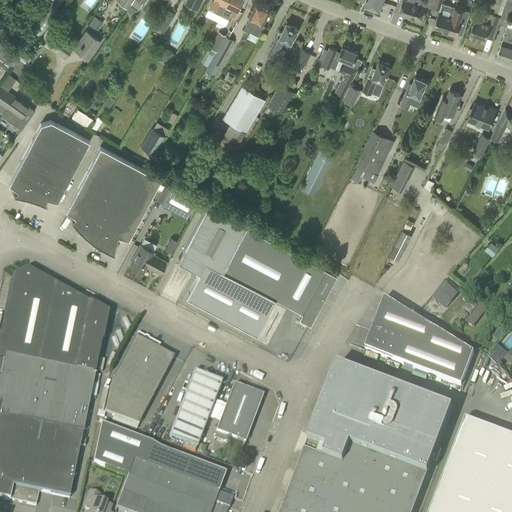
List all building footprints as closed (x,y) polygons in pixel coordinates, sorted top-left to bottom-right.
[(120,0),(118,2),(127,8),(132,0),(120,0)] [(134,0),(128,9),(134,13),(136,10),(137,11),(143,2),(144,2),(145,0),(134,0)] [(223,11),(228,0),(213,0),(209,9),(220,15),(223,11)] [(243,0),(228,0),(223,11),(220,15),(229,19),(231,15),(234,17),(238,11),(243,0)] [(365,0),(364,4),(381,10),(384,1),(383,0),(365,0)] [(402,0),(401,5),(398,14),(405,16),(405,15),(410,16),(410,18),(421,22),(424,12),(426,6),(427,2),(424,1),(422,0),(413,0),(413,2),(407,0),(406,0),(402,0)] [(455,7),(442,3),(442,0),(433,0),(432,7),(439,9),(434,26),(447,31),(455,7)] [(498,0),(493,14),(501,17),(506,0),(498,0)] [(511,0),(506,0),(501,17),(498,24),(506,26),(508,19),(511,6),(511,0)] [(262,24),(265,19),(270,10),(257,3),(244,30),(250,33),(251,32),(252,30),(261,34),(266,26),(262,24)] [(462,36),(468,17),(470,12),(464,10),(455,7),(447,31),(452,32),(451,35),(456,37),(457,34),(462,36)] [(162,34),(175,14),(166,8),(153,29),(162,34)] [(471,28),(468,37),(484,43),(487,35),(494,37),(497,28),(498,24),(501,17),(493,14),(490,24),(475,19),(475,18),(471,28)] [(98,30),(103,22),(95,16),(89,24),(98,30)] [(62,18),(57,25),(64,30),(69,23),(62,18)] [(291,43),(294,37),(298,28),(287,22),(282,32),(279,31),(267,55),(278,60),(279,58),(281,59),(285,51),(281,48),(285,40),(291,43)] [(47,30),(57,37),(50,47),(65,58),(72,47),(69,45),(72,40),(50,25),(47,30)] [(499,48),(496,57),(511,62),(511,61),(511,28),(506,26),(499,48)] [(234,40),(229,37),(228,37),(232,32),(229,30),(226,35),(213,56),(214,56),(213,57),(207,67),(207,68),(206,70),(214,75),(234,40)] [(86,31),(79,40),(73,48),(88,59),(100,41),(86,31)] [(213,56),(226,35),(219,31),(210,47),(211,48),(208,53),(213,56)] [(20,55),(0,39),(0,56),(12,66),(20,55)] [(32,64),(44,46),(40,43),(27,61),(32,64)] [(329,67),(330,66),(333,59),(342,63),(341,66),(340,66),(340,67),(340,68),(339,72),(339,71),(344,73),(336,90),(335,90),(335,91),(344,95),(343,95),(344,96),(344,95),(344,96),(350,85),(362,60),(362,59),(362,60),(356,57),(357,53),(358,53),(355,51),(352,50),(349,49),(349,48),(345,46),(344,47),(342,46),(342,47),(340,52),(336,51),(337,51),(337,50),(329,47),(329,48),(328,50),(324,48),(318,62),(322,64),(321,65),(329,68),(330,67),(329,67)] [(166,47),(157,60),(167,66),(175,54),(173,53),(173,52),(166,47)] [(311,53),(301,47),(293,61),(303,67),(311,53)] [(368,77),(362,91),(371,94),(375,84),(382,86),(384,82),(386,75),(390,66),(389,63),(385,62),(383,63),(379,61),(375,69),(372,67),(368,77)] [(179,82),(184,74),(177,70),(172,78),(179,82)] [(409,83),(405,92),(399,105),(408,108),(410,103),(418,106),(421,98),(420,97),(423,90),(426,81),(415,76),(412,84),(409,83)] [(283,103),(291,90),(280,83),(268,104),(281,112),(286,105),(283,103)] [(0,104),(6,108),(15,96),(0,85),(0,104)] [(350,85),(344,96),(343,98),(353,104),(360,90),(350,85)] [(243,86),(223,118),(231,123),(223,136),(238,145),(265,100),(243,86)] [(462,95),(449,89),(445,99),(442,98),(435,116),(443,119),(446,112),(453,115),(462,95)] [(6,108),(1,115),(21,129),(27,121),(33,112),(35,110),(29,106),(15,96),(6,108)] [(92,100),(91,104),(91,107),(95,109),(98,109),(100,105),(100,102),(96,100),(92,100)] [(488,129),(497,109),(488,106),(488,107),(474,102),(466,120),(488,129)] [(81,123),(86,115),(77,109),(71,117),(81,123)] [(88,127),(94,119),(86,115),(81,123),(88,127)] [(500,120),(491,138),(499,142),(505,129),(507,126),(511,130),(511,136),(511,137),(511,115),(509,118),(504,123),(500,120)] [(98,129),(102,118),(97,116),(92,127),(98,129)] [(49,161),(66,128),(50,120),(40,123),(26,149),(49,161)] [(89,141),(66,128),(49,161),(31,194),(29,198),(34,200),(37,201),(42,203),(46,205),(47,204),(45,203),(46,198),(57,201),(89,141)] [(140,147),(153,155),(165,136),(152,128),(140,147)] [(445,128),(439,141),(436,146),(443,150),(445,144),(452,131),(445,128)] [(374,183),(395,141),(373,132),(351,178),(359,182),(362,177),(374,183)] [(482,156),(491,138),(488,137),(482,134),(473,152),(482,156)] [(91,235),(130,162),(100,146),(66,210),(75,217),(72,221),(71,219),(70,219),(72,223),(75,226),(78,230),(82,233),(85,236),(89,239),(91,235)] [(31,194),(49,161),(26,149),(8,184),(17,190),(14,194),(13,194),(12,195),(18,196),(24,197),(29,198),(31,194)] [(314,195),(332,157),(319,150),(301,188),(314,195)] [(160,178),(130,162),(91,235),(89,239),(93,242),(97,245),(101,247),(105,250),(109,252),(114,254),(114,253),(114,252),(117,236),(128,239),(160,178)] [(404,162),(398,173),(406,177),(412,166),(404,162)] [(464,167),(471,171),(473,166),(467,163),(464,167)] [(196,198),(171,185),(161,203),(186,216),(196,198)] [(275,298),(301,312),(298,317),(310,323),(336,274),(206,205),(177,260),(198,271),(185,296),(256,333),(275,298)] [(403,246),(410,233),(403,230),(390,255),(399,260),(406,247),(403,246)] [(170,252),(177,241),(171,238),(165,250),(170,252)] [(491,242),(485,250),(493,255),(499,247),(491,242)] [(140,244),(133,257),(129,266),(143,273),(146,266),(160,273),(166,261),(153,255),(154,252),(140,244)] [(0,498),(36,506),(39,492),(69,498),(80,446),(85,447),(86,440),(82,439),(83,432),(95,374),(102,341),(108,314),(105,312),(89,303),(89,304),(27,269),(12,277),(0,332),(0,361),(3,362),(0,375),(0,498)] [(446,281),(431,298),(445,310),(460,293),(446,281)] [(473,355),(392,305),(384,300),(365,351),(455,385),(461,387),(473,355)] [(470,315),(478,306),(473,301),(470,305),(467,303),(463,309),(470,315)] [(480,305),(466,322),(473,327),(487,311),(480,305)] [(139,425),(170,367),(174,358),(157,348),(158,346),(137,335),(118,370),(109,387),(105,412),(139,425)] [(503,359),(493,351),(488,357),(498,365),(503,359)] [(413,511),(427,476),(452,411),(336,367),(307,442),(327,450),(324,459),(304,451),(280,511),(413,511)] [(194,372),(181,405),(210,416),(222,383),(194,372)] [(234,385),(216,433),(214,438),(229,444),(231,438),(245,444),(263,396),(234,385)] [(197,449),(210,416),(181,405),(169,438),(197,449)] [(511,511),(511,438),(465,421),(430,511),(511,511)] [(226,474),(216,471),(160,450),(152,444),(102,425),(94,464),(128,477),(115,509),(123,511),(226,511),(228,508),(229,509),(233,499),(218,493),(226,474)] [(108,511),(111,507),(99,502),(101,496),(90,492),(88,498),(84,508),(87,509),(85,511),(108,511)]
